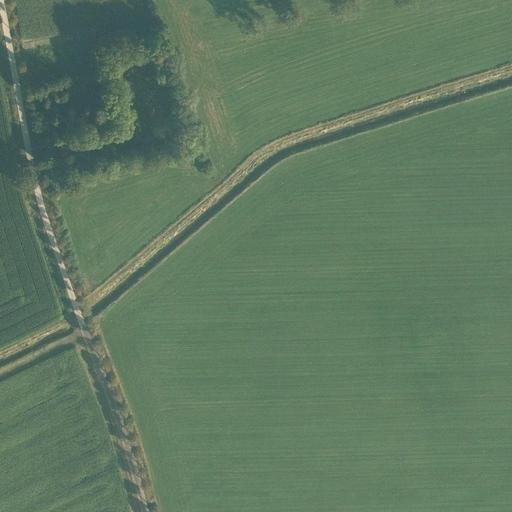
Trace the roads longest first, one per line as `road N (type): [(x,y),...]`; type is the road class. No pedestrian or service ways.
road 1 (unclassified): [(145,511),(44,212),(0,17)]
road 2 (track): [(77,310),(283,141),(511,69)]
